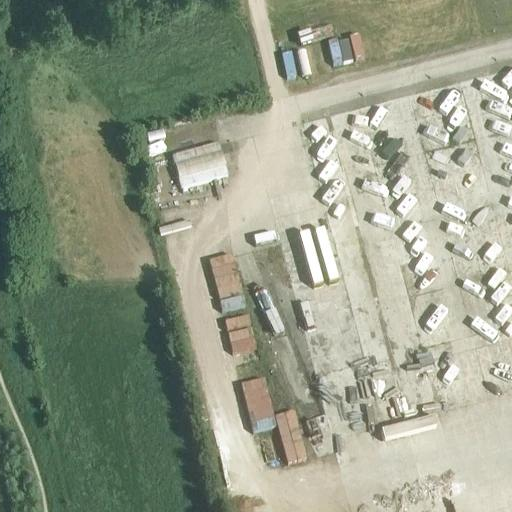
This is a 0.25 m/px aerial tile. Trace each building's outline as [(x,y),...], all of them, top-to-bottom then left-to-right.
[(197,171),(192,151),(142,164),(148,185),(197,171)] [(228,257),(205,263),(216,301),(238,295),(228,257)] [(239,300),(217,304),(223,333),(245,328),(239,300)] [(224,336),(229,356),(252,350),(247,330),(224,336)] [(237,365),(244,426),(267,424),(260,362),(237,365)] [(250,432),(255,454),(278,448),(282,465),(301,461),(291,414),(271,419),(273,427),(250,432)]
